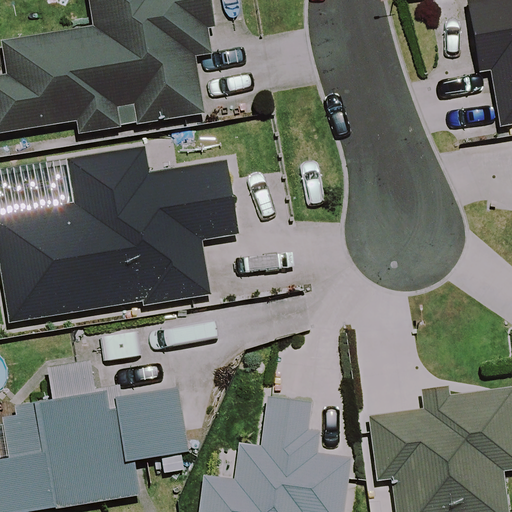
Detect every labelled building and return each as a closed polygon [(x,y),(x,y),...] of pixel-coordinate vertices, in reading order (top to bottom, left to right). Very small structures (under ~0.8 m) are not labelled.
[(189,85),(197,84),(190,34),(207,31),(202,0),(80,0),(85,32),(0,44),(0,61),(3,84),(0,84),(0,136),(69,127),(70,137),(194,119),(189,85)] [(511,0),(498,0),(458,6),(469,75),(481,73),(490,129),(511,125),(511,0)] [(461,63),(454,23),(417,28),(424,69),(461,63)] [(139,178),(136,153),(64,162),(71,210),(0,219),(0,323),(0,326),(201,299),(193,240),(226,235),(216,168),(139,178)] [(91,405),(86,367),(40,373),(45,409),(0,415),(0,438),(3,462),(0,462),(0,511),(37,511),(130,499),(125,463),(180,456),(171,394),(91,405)] [(511,472),(511,431),(508,392),(421,401),(423,415),(365,421),(371,477),(386,475),(389,511),(501,511),(498,474),(511,472)] [(308,406),(258,401),(253,452),(233,450),(230,484),(195,481),(191,511),(335,511),(340,463),(303,459),(308,406)]
